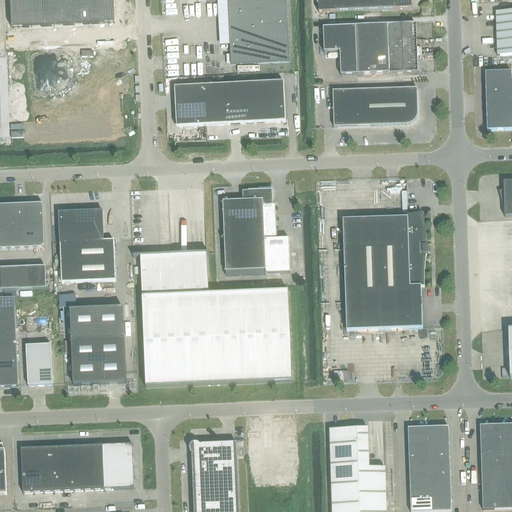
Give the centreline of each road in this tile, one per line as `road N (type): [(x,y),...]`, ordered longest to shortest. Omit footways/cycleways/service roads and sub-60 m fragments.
road 1 (unclassified): [(150,170),(458,157)]
road 2 (unclassified): [(159,414),(466,402)]
road 3 (unclassified): [(466,402),(458,157)]
road 4 (unclassified): [(150,170),(142,0)]
road 5 (unclassified): [(0,421),(159,414)]
road 6 (unclassified): [(458,157),(454,0)]
road 7 (unclassified): [(0,176),(150,170)]
